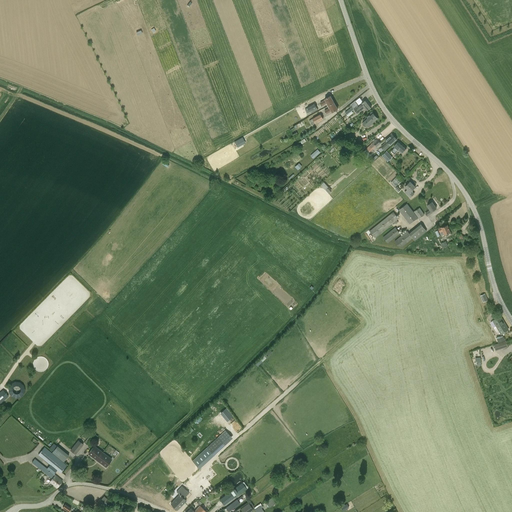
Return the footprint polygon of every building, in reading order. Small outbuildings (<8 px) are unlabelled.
[(328,105),(329,105),(334,102),(330,96),(325,99),(325,100),(320,103),(322,106),(327,103),(328,105)] [(360,112),(365,108),(367,110),(372,107),(366,100),(359,105),(356,101),(351,105),(352,107),(345,112),(348,117),(353,113),(352,111),(354,109),(356,107),(360,112)] [(334,102),(329,105),(330,107),(325,110),(327,114),(332,111),(332,112),(338,109),(337,108),(334,102)] [(311,113),(318,110),(317,108),(314,104),(307,108),(305,109),(307,113),(310,112),(310,111),(311,113)] [(369,127),(378,118),(373,112),(363,121),(364,121),(363,122),(363,123),(363,124),(363,125),(363,126),(364,126),(365,127),(366,127),(367,126),(368,126),(369,127)] [(323,119),(320,114),(309,120),(312,125),(323,119)] [(385,140),(386,141),(381,146),(385,151),(390,146),(397,139),(392,134),(385,140)] [(238,144),(244,141),(242,138),(234,142),(237,147),(240,146),(238,144)] [(381,143),(376,138),(366,148),(370,152),(376,146),(376,147),(381,143)] [(355,140),(343,151),(348,156),(360,145),(355,140)] [(402,154),(407,148),(399,141),(394,146),(395,147),(391,151),(394,154),(398,150),(402,154)] [(363,152),(368,157),(371,155),(366,149),(363,152)] [(388,162),(393,158),(387,151),(382,155),(388,162)] [(395,178),(391,182),(396,187),(400,182),(395,178)] [(411,197),(414,193),(411,191),(415,187),(410,181),(405,187),(408,189),(405,192),(411,197)] [(427,205),(430,209),(425,213),(427,216),(432,213),(431,212),(437,208),(432,202),(427,205)] [(406,204),(398,210),(409,224),(417,218),(406,204)] [(419,218),(424,215),(420,208),(414,211),(419,218)] [(375,237),(398,218),(393,212),(370,231),(375,237)] [(426,231),(421,224),(409,233),(407,231),(395,241),(400,247),(413,237),(415,240),(426,231)] [(445,234),(450,232),(447,225),(442,227),(438,229),(441,236),(445,234)] [(395,227),(383,237),(387,242),(399,233),(395,227)] [(501,334),(508,329),(500,316),(493,320),(501,334)] [(506,341),(494,344),(495,350),(508,347),(506,341)] [(23,382),(11,381),(10,396),(22,397),(23,382)] [(0,404),(9,397),(3,390),(0,392),(0,404)] [(221,412),(228,420),(233,416),(226,408),(221,412)] [(92,433),(84,443),(89,447),(96,438),(97,437),(92,433)] [(79,440),(71,450),(76,454),(83,444),(79,440)] [(106,467),(111,459),(97,448),(94,446),(88,454),(106,467)] [(45,447),(38,455),(50,465),(57,470),(60,473),(67,465),(45,447)] [(199,468),(199,469),(214,455),(213,454),(207,448),(203,452),(193,461),(192,461),(198,467),(199,468)] [(47,468),(35,459),(32,463),(51,478),(51,477),(54,474),(47,468)] [(57,470),(50,465),(49,466),(47,468),(54,474),(57,470)] [(193,479),(205,495),(213,489),(208,481),(212,478),(206,470),(193,479)] [(56,475),(54,474),(51,477),(53,479),(50,482),(57,487),(58,487),(63,481),(56,475)] [(235,488),(231,491),(220,500),(225,506),(236,497),(247,489),(242,482),(235,488)] [(177,510),(186,501),(183,498),(189,493),(182,486),(177,492),(180,495),(171,504),(177,510)] [(275,495),(266,502),(269,507),(275,503),(274,501),(277,499),(275,495)] [(109,501),(104,497),(100,500),(105,505),(109,501)] [(251,511),(254,510),(249,503),(241,509),(242,511),(251,511)]
